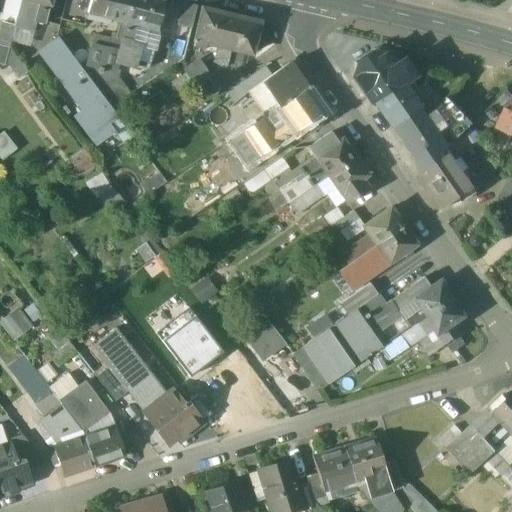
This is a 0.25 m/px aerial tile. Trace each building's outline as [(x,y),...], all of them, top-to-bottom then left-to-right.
[(50,0),(29,0),(38,2),(33,20),(44,23),(50,0)] [(131,0),(90,0),(88,13),(121,20),(117,35),(124,36),(127,22),(131,0)] [(164,0),(131,0),(127,22),(136,24),(146,26),(158,29),(164,0)] [(197,6),(183,3),(178,25),(192,28),(197,6)] [(229,15),(218,12),(218,11),(201,7),(193,41),(195,42),(194,46),(209,49),(211,44),(218,46),(214,63),(226,66),(238,17),(236,17),(236,15),(229,13),(229,15)] [(16,17),(5,14),(0,34),(0,45),(8,48),(16,17)] [(259,22),(246,19),(247,17),(241,16),(240,18),(238,17),(226,66),(237,69),(242,52),(251,54),(259,22)] [(29,20),(16,17),(8,48),(20,51),(29,20)] [(136,24),(127,22),(124,36),(123,41),(132,43),(136,24)] [(158,29),(146,26),(145,34),(156,36),(158,29)] [(117,35),(113,34),(112,39),(112,41),(122,43),(123,41),(124,36),(117,35)] [(112,39),(95,35),(92,45),(120,51),(122,43),(112,41),(112,39)] [(78,63),(59,38),(41,51),(84,109),(76,115),(97,144),(113,132),(107,124),(118,116),(110,106),(86,74),(78,63)] [(132,43),(123,41),(122,43),(120,51),(118,61),(119,62),(135,65),(135,64),(147,66),(150,63),(153,48),(132,43)] [(120,51),(92,45),(88,64),(117,71),(119,62),(118,61),(120,51)] [(275,47),(260,57),(265,64),(280,54),(275,47)] [(395,67),(387,56),(374,53),(357,66),(356,78),(373,103),(404,82),(410,77),(411,74),(404,63),(401,63),(395,67)] [(202,62),(185,73),(194,87),(211,76),(206,68),(202,62)] [(269,62),(250,75),(256,85),(260,82),(276,71),(269,62)] [(226,66),(214,63),(206,68),(211,76),(226,66)] [(276,71),(260,82),(277,107),(306,87),(288,63),(276,71)] [(117,71),(88,64),(86,74),(110,106),(128,95),(116,76),(117,71)] [(250,75),(241,81),(248,91),(256,85),(250,75)] [(277,107),(260,82),(256,85),(248,91),(265,116),(277,108),(277,107)] [(421,108),(404,82),(373,103),(392,128),(421,108)] [(323,112),(306,87),(277,107),(277,108),(286,121),(274,129),(282,141),(323,112)] [(511,96),(507,91),(480,117),(498,126),(507,108),(511,111),(511,110),(511,96)] [(428,118),(449,147),(473,124),(447,98),(428,118)] [(449,147),(428,118),(421,108),(392,128),(423,173),(449,147)] [(511,110),(511,111),(507,108),(498,126),(511,132),(511,110)] [(269,132),(260,120),(243,131),(260,155),(277,144),(269,132)] [(0,158),(16,147),(3,129),(0,131),(0,158)] [(282,141),(274,129),(269,132),(277,144),(282,141)] [(260,155),(243,131),(230,140),(247,165),(260,155)] [(342,139),(330,147),(323,137),(308,147),(328,175),(354,157),(342,139)] [(475,188),(451,154),(423,173),(447,208),(475,188)] [(280,155),(242,183),(249,192),(287,164),(280,155)] [(354,157),(328,175),(344,198),(347,203),(362,192),(355,182),(361,178),(367,174),(354,157)] [(362,192),(368,188),(361,178),(355,182),(362,192)] [(331,193),(321,180),(308,189),(318,202),(331,193)] [(390,208),(363,226),(369,234),(376,245),(403,226),(401,224),(402,223),(398,217),(397,218),(390,208)] [(353,211),(334,223),(340,233),(359,221),(353,211)] [(328,228),(320,217),(302,229),(310,240),(328,228)] [(403,226),(376,245),(388,263),(415,245),(408,234),(409,233),(406,228),(404,229),(403,226)] [(376,245),(369,234),(354,244),(361,255),(376,245)] [(354,244),(340,254),(347,264),(361,255),(354,244)] [(347,264),(340,270),(353,288),(388,263),(376,245),(361,255),(347,264)] [(441,281),(429,289),(422,279),(407,290),(427,317),(454,299),(441,281)] [(369,283),(340,304),(348,315),(358,308),(377,295),(369,283)] [(427,317),(407,290),(390,301),(410,329),(418,324),(427,317)] [(377,295),(358,308),(365,318),(384,305),(377,295)] [(454,299),(427,317),(435,330),(446,345),(462,335),(455,325),(466,317),(454,299)] [(384,305),(365,318),(358,308),(348,315),(292,354),(318,392),(380,349),(400,336),(410,329),(390,301),(384,305)] [(16,307),(0,320),(0,322),(14,339),(31,326),(16,307)] [(155,333),(189,377),(222,352),(188,308),(155,333)] [(241,334),(260,361),(285,343),(266,316),(241,334)] [(427,317),(418,324),(426,336),(435,330),(427,317)] [(426,336),(418,324),(410,329),(400,336),(408,348),(426,336)] [(168,395),(117,328),(92,348),(105,365),(128,394),(144,414),(168,395)] [(77,353),(58,329),(42,341),(47,347),(44,349),(59,368),(77,353)] [(400,336),(380,349),(389,361),(408,348),(400,336)] [(128,394),(105,365),(93,374),(116,403),(128,394)] [(108,415),(83,380),(59,401),(61,404),(62,403),(78,423),(83,437),(89,435),(86,430),(108,415)] [(168,395),(144,414),(167,444),(176,438),(178,441),(204,421),(203,420),(188,402),(185,404),(174,390),(168,395)] [(53,393),(34,406),(43,418),(61,404),(59,401),(53,393)] [(504,393),(486,409),(491,414),(494,411),(508,398),(504,393)] [(511,394),(508,398),(494,411),(511,429),(511,394)] [(188,402),(203,420),(211,413),(197,395),(188,402)] [(78,423),(62,403),(61,404),(43,418),(39,422),(56,445),(83,437),(78,423)] [(473,421),(447,446),(471,471),(486,457),(497,447),(473,421)] [(89,435),(83,437),(93,467),(124,456),(119,443),(124,441),(119,425),(89,435)] [(511,433),(497,447),(486,457),(511,482),(511,433)] [(36,452),(22,435),(6,440),(8,444),(9,443),(16,463),(23,461),(26,470),(40,465),(36,452)] [(384,463),(376,436),(344,446),(354,479),(355,481),(365,478),(365,476),(369,474),(375,494),(392,489),(384,463)] [(56,445),(46,449),(52,465),(57,463),(62,477),(93,467),(83,437),(56,445)] [(8,444),(0,446),(0,498),(11,495),(10,489),(30,482),(26,470),(23,461),(16,463),(9,443),(8,444)] [(344,446),(335,449),(334,447),(313,454),(318,471),(323,489),(325,489),(343,483),(343,482),(354,479),(344,446)] [(394,459),(384,463),(392,489),(403,486),(394,459)] [(289,460),(260,469),(272,508),(275,511),(282,511),(302,506),(303,505),(297,484),(289,460)] [(318,471),(306,475),(308,481),(314,498),(326,493),(325,489),(323,489),(318,471)] [(247,489),(241,491),(237,479),(206,490),(214,511),(244,511),(254,508),(247,489)] [(308,481),(297,484),(303,505),(302,506),(303,511),(317,511),(322,509),(314,499),(308,481)] [(163,511),(159,498),(122,508),(123,511),(163,511)]
